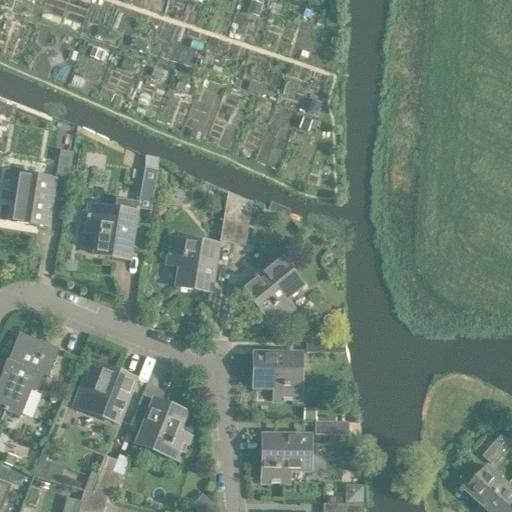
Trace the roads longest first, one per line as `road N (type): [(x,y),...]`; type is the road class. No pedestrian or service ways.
road 1 (residential): [(0,309),(27,300),(209,372)]
road 2 (residential): [(229,511),(218,389),(209,372)]
